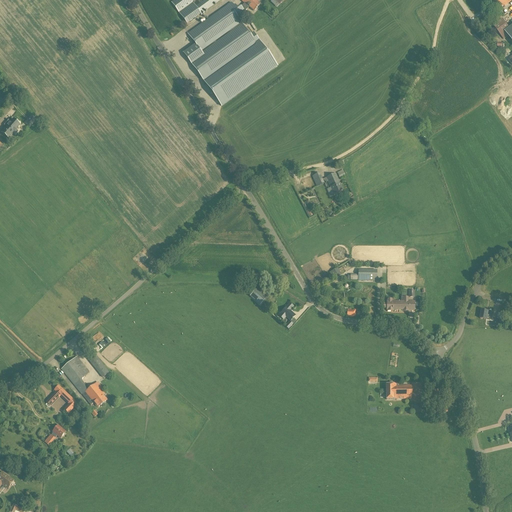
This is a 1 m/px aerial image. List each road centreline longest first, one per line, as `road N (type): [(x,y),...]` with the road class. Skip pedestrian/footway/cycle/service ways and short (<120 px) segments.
road 1 (unclassified): [(0,387),(45,363),(244,186)]
road 2 (track): [(448,0),(424,70),(376,131),(326,163),(244,186)]
road 3 (unclassified): [(436,353),(405,329),(323,311),(244,186)]
road 4 (unclassified): [(244,186),(132,0)]
road 5 (unclassified): [(486,511),(471,432),(436,353)]
road 6 (unclassified): [(436,353),(461,331),(491,269),(511,259)]
